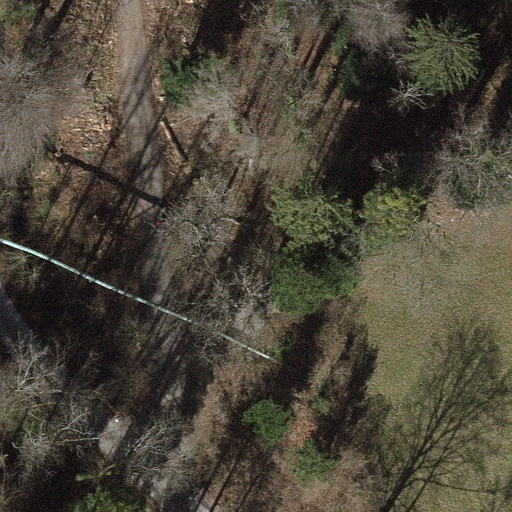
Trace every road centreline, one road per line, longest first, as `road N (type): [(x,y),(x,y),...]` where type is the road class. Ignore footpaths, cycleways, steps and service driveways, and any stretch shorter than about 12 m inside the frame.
road 1 (track): [(162,487),(165,337),(127,0)]
road 2 (residential): [(0,307),(74,404),(190,511)]
